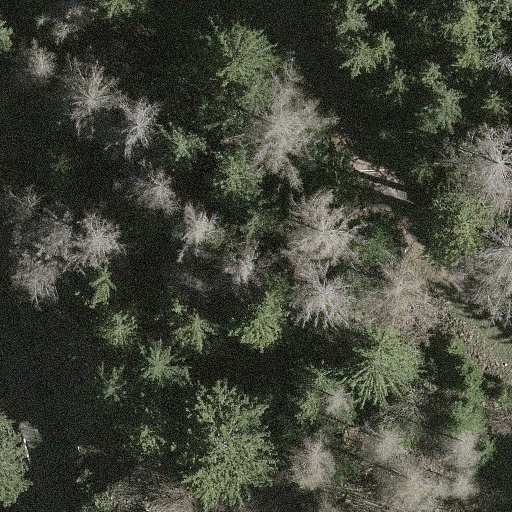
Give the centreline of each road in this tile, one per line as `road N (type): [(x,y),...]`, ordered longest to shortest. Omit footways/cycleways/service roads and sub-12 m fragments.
road 1 (track): [(279,0),(390,200),(511,312)]
road 2 (track): [(42,511),(0,342)]
